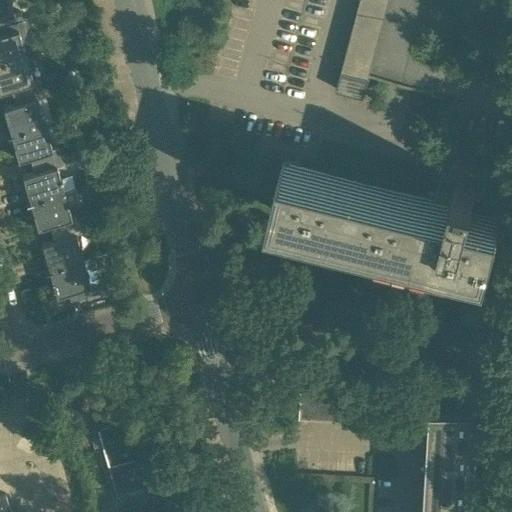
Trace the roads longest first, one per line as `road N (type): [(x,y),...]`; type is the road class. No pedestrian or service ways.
road 1 (residential): [(196,298),(127,0)]
road 2 (residential): [(254,511),(196,298)]
road 3 (residential): [(15,349),(196,298)]
